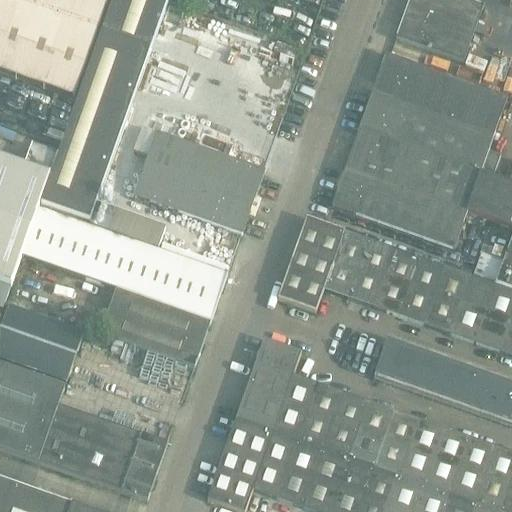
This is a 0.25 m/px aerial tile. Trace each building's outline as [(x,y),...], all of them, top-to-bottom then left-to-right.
[(0,0),(0,75),(73,101),(108,0),(0,0)] [(89,226),(96,207),(167,5),(151,0),(113,0),(40,209),(89,226)] [(458,0),(410,0),(396,42),(464,65),(484,9),(458,0)] [(386,58),(372,97),(494,140),(508,101),(386,58)] [(481,177),(494,140),(372,97),(358,134),(481,177)] [(358,134),(331,210),(454,254),(467,216),(511,231),(511,187),(481,177),(358,134)] [(0,286),(11,290),(61,147),(35,138),(23,172),(0,163),(0,286)] [(135,199),(241,236),(263,175),(156,138),(135,199)] [(88,228),(157,252),(165,231),(96,207),(89,226),(88,228)] [(22,261),(115,294),(99,339),(194,372),(227,278),(39,212),(22,261)] [(315,316),(323,294),(322,293),(342,235),(306,222),(277,302),(315,316)] [(368,244),(342,235),(322,293),(323,294),(348,303),(368,244)] [(511,241),(495,289),(511,294),(511,241)] [(348,303),(373,312),(394,253),(368,244),(348,303)] [(373,312),(398,320),(419,262),(394,253),(373,312)] [(398,320),(423,329),(444,271),(419,262),(398,320)] [(423,329),(449,338),(470,280),(444,271),(423,329)] [(449,338),(474,347),(495,289),(470,280),(449,338)] [(511,320),(511,294),(495,289),(474,347),(500,356),(511,320)] [(8,311),(0,333),(0,362),(66,386),(84,337),(8,311)] [(511,320),(500,356),(511,360),(511,320)] [(263,344),(234,424),(206,505),(225,511),(245,511),(252,494),(276,503),(296,446),(316,389),(292,380),(300,357),(263,344)] [(511,424),(511,386),(387,345),(376,380),(511,424)] [(0,453),(147,506),(167,449),(58,410),(64,392),(0,369),(0,453)] [(316,389),(296,446),(322,455),(342,398),(316,389)] [(342,398),(322,455),(347,464),(367,407),(342,398)] [(367,407),(347,464),(373,473),(393,416),(367,407)] [(393,416),(373,473),(398,482),(418,424),(393,416)] [(418,424),(398,482),(423,490),(443,433),(418,424)] [(443,433),(423,490),(448,499),(469,442),(443,433)] [(501,511),(511,480),(511,457),(469,442),(448,499),(474,508),(484,511),(501,511)] [(276,503),(302,511),(322,455),(296,446),(276,503)] [(302,511),(330,511),(347,464),(322,455),(302,511)] [(330,511),(358,511),(373,473),(347,464),(330,511)] [(358,511),(387,511),(398,482),(373,473),(358,511)] [(511,511),(511,480),(501,511),(511,511)] [(387,511),(415,511),(423,490),(398,482),(387,511)] [(0,511),(80,511),(0,483),(0,511)] [(415,511),(443,511),(448,499),(423,490),(415,511)] [(443,511),(472,511),(474,508),(448,499),(443,511)]
